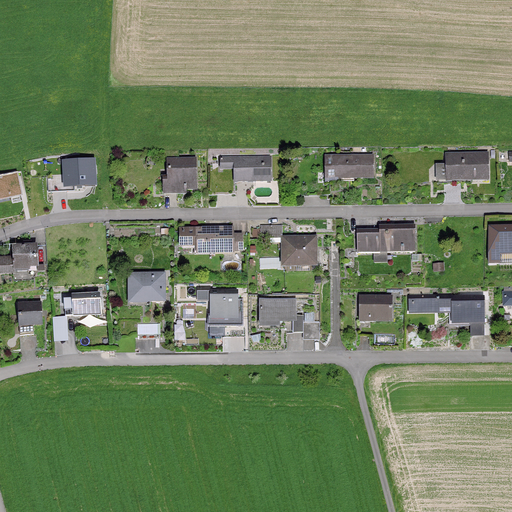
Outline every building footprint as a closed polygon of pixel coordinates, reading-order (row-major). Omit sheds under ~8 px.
[(470,179),(470,180),(487,180),(486,155),(446,156),(446,166),(436,166),(437,184),(443,184),(459,183),(461,183),(461,179),(470,179)] [(326,182),(336,182),(336,179),(371,178),(371,157),(332,158),(326,158),(326,182)] [(96,184),(95,159),(63,161),(65,186),(96,184)] [(269,159),(233,159),(234,182),(253,182),(270,182),(269,159)] [(162,173),(162,191),(164,191),(175,190),(195,190),(194,160),(167,161),(167,173),(162,173)] [(0,198),(22,194),(18,173),(0,176),(0,198)] [(281,236),(281,226),(260,226),(261,236),(281,236)] [(414,252),(414,227),(381,228),(379,228),(379,233),(356,233),(357,254),(414,252)] [(511,227),(498,228),(498,234),(488,234),(489,265),(511,264),(511,227)] [(181,231),(181,245),(197,245),(197,252),(240,251),(240,236),(231,236),(231,230),(181,231)] [(315,239),(282,239),(282,264),(315,263),(315,247),(315,239)] [(0,272),(27,271),(27,267),(36,266),(35,246),(30,247),(30,243),(23,243),(23,247),(13,247),(13,258),(0,259),(0,272)] [(147,296),(147,302),(159,302),(164,302),(163,277),(148,277),(148,275),(128,275),(128,296),(147,296)] [(238,289),(210,289),(210,290),(210,301),(210,314),(208,314),(208,325),(243,325),(243,299),(238,299),(238,289)] [(197,301),(210,301),(210,290),(197,290),(197,301)] [(511,293),(503,294),(504,322),(511,322),(511,293)] [(80,300),(63,301),(64,317),(72,317),(99,315),(98,296),(79,297),(80,300)] [(359,298),(359,335),(360,335),(366,335),(369,335),(369,319),(391,320),(391,298),(359,298)] [(432,298),(409,299),(409,311),(432,311),(432,298)] [(483,335),(483,298),(436,298),(436,307),(451,307),(451,321),(469,320),(469,336),(483,335)] [(286,333),(292,333),(292,334),(302,334),(302,333),(302,323),(302,316),(295,316),(295,301),(259,301),(259,326),(280,326),(286,326),(286,333)] [(40,304),(17,305),(19,336),(33,335),(32,325),(41,325),(40,304)] [(319,323),(302,323),(302,333),(302,339),(319,339),(319,323)]
